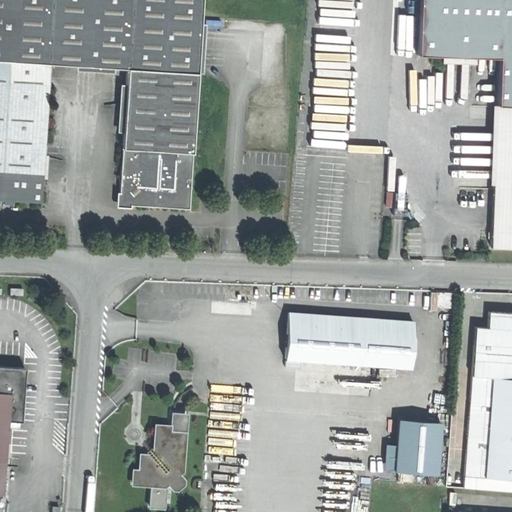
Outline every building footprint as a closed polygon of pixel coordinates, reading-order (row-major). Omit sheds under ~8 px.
[(40,201),(49,63),(75,64),(93,65),(113,66),(126,67),(118,193),(128,203),(131,203),(188,207),(191,178),(197,66),(200,18),(200,0),(0,0),(0,198),(3,199),(40,201)] [(511,0),(419,0),(417,54),(442,56),(442,62),(477,64),(478,57),(499,58),(494,223),(493,248),(511,248),(511,0)] [(129,208),(115,191),(114,207),(129,208)] [(494,376),(511,377),(511,311),(491,310),(490,327),(477,326),(474,375),(494,376)] [(320,315),(288,312),(284,359),(361,364),(364,319),(320,315)] [(414,322),(364,319),(361,364),(410,368),(414,322)] [(0,491),(3,491),(6,441),(8,423),(8,417),(21,418),(22,418),(25,366),(0,363),(0,491)] [(494,376),(474,375),(466,475),(486,477),(494,376)] [(511,377),(494,376),(486,477),(511,478),(511,377)] [(399,418),(395,470),(437,473),(442,421),(399,418)] [(156,423),(154,448),(156,452),(151,457),(148,453),(140,453),(140,461),(139,469),(133,468),(132,481),(165,483),(168,480),(171,486),(178,487),(182,486),(182,477),(179,471),(182,468),(184,433),(168,431),(169,424),(156,423)] [(154,448),(151,445),(145,450),(148,453),(151,457),(156,452),(154,448)] [(511,478),(486,477),(485,489),(511,490),(511,478)]
